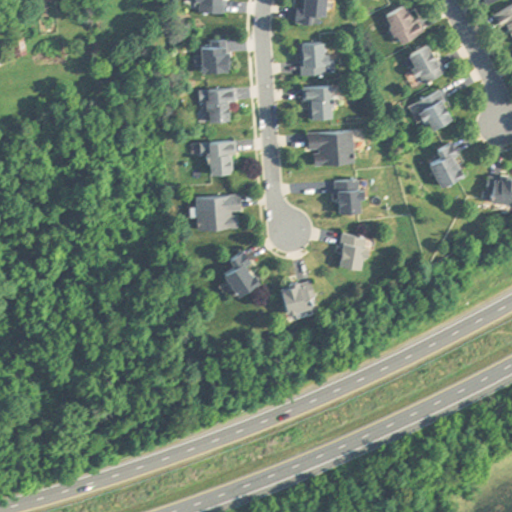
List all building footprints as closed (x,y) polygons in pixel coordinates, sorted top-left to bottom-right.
[(228,0),(204,0),(204,12),(228,12),(228,0)] [(332,16),(333,0),(301,0),(300,22),(318,23),(318,14),(332,16)] [(390,14),(404,45),(427,35),(414,4),(390,14)] [(506,28),(511,25),(511,7),(500,12),(506,28)] [(6,10),(0,10),(0,30),(9,30),(6,10)] [(112,19),(112,45),(130,45),(130,19),(112,19)] [(303,75),(335,75),(335,42),(303,42),(303,75)] [(234,71),(234,43),(206,43),(206,71),(234,71)] [(449,73),(437,43),(413,53),(426,83),(449,73)] [(338,118),(337,85),(309,86),(310,119),(338,118)] [(238,88),(202,88),(202,99),(213,99),(213,121),(238,121),(238,88)] [(437,129),(459,119),(445,88),(423,98),(437,129)] [(359,162),(358,130),(312,132),(313,150),(317,150),(317,164),(359,162)] [(240,140),(214,141),(216,173),(241,172),(240,140)] [(444,159),(439,160),(444,185),(470,179),(463,142),(441,147),(444,159)] [(511,173),(496,172),(492,200),(511,202),(511,173)] [(371,179),(342,179),(342,211),(371,210),(371,179)] [(247,227),(246,194),(200,196),(202,229),(247,227)] [(373,267),(374,234),(345,234),(344,266),(373,267)] [(226,262),(242,296),(267,284),(251,250),(226,262)] [(313,279),(284,288),(292,314),(321,305),(313,279)]
